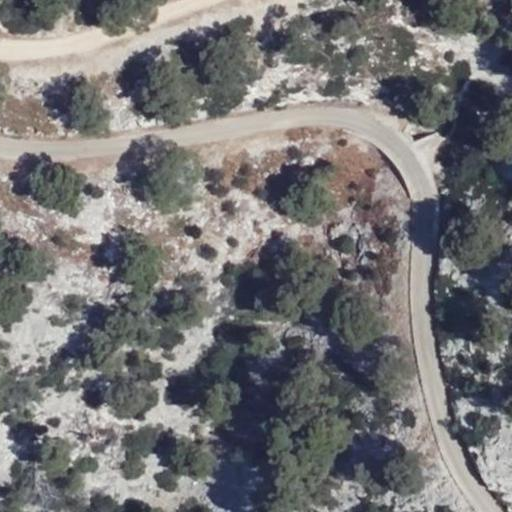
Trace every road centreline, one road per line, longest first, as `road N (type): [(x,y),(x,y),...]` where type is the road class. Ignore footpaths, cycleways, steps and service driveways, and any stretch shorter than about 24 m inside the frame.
road 1 (unclassified): [(488,511),(444,432),(423,344),(426,208),(419,178),(374,129),(340,116),(286,117),(47,153),(0,147)]
road 2 (track): [(0,44),(49,49),(209,0)]
